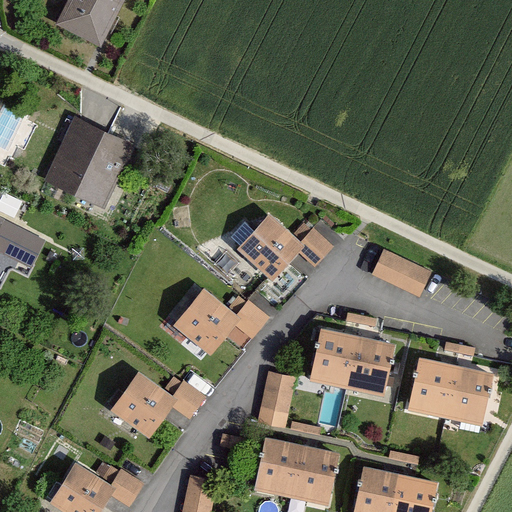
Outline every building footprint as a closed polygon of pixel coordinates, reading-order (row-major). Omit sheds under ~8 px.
[(133,0),(77,0),(65,28),(111,49),(133,0)] [(131,145),(83,122),(53,183),(101,207),(131,145)] [(272,277),(299,248),(266,217),(239,245),(272,277)] [(41,241),(0,223),(0,258),(4,248),(33,260),(41,241)] [(383,271),(431,296),(446,268),(397,242),(383,271)] [(207,352),(234,324),(201,292),(173,321),(207,352)] [(339,384),(350,387),(358,348),(335,343),(336,338),(323,336),(315,374),(341,379),(339,384)] [(384,388),(392,350),(380,348),(379,352),(358,348),(350,387),(358,388),(359,383),(384,388)] [(440,412),(451,414),(458,375),(436,371),(437,366),(423,363),(416,401),(441,407),(440,412)] [(298,425),(305,371),(276,367),(270,422),(298,425)] [(484,415),(492,377),(480,375),(479,379),(458,375),(451,414),(458,415),(459,410),(484,415)] [(150,436),(172,404),(136,378),(113,410),(150,436)] [(285,496),(296,498),(304,460),(281,455),(282,450),(269,447),(261,486),(286,491),(285,496)] [(330,499),(338,462),(326,459),(325,464),(304,460),(296,498),(304,500),(305,494),(330,499)] [(64,511),(95,511),(108,495),(72,469),(49,501),(64,511)] [(223,511),(229,478),(199,472),(191,511),(223,511)] [(399,511),(404,486),(382,481),(383,476),(369,474),(361,511),(399,511)] [(433,511),(438,488),(426,485),(425,490),(404,486),(399,511),(433,511)]
